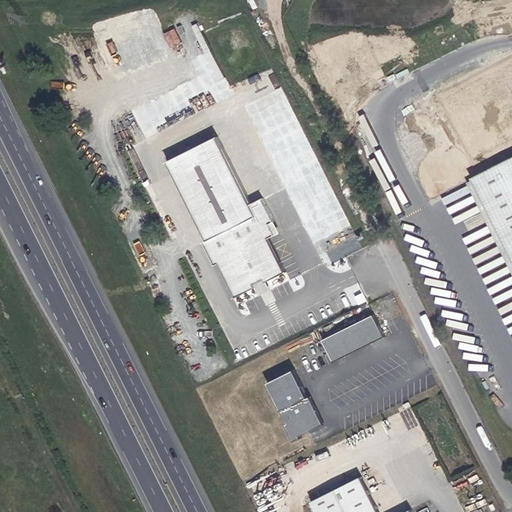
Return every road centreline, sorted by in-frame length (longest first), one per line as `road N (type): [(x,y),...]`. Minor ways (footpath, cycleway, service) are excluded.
road 1 (motorway): [(201,511),(0,109)]
road 2 (unknown): [(511,46),(403,91),(387,122),(511,385)]
road 3 (motorway): [(0,184),(164,511)]
road 4 (unknown): [(436,511),(398,449),(319,475)]
